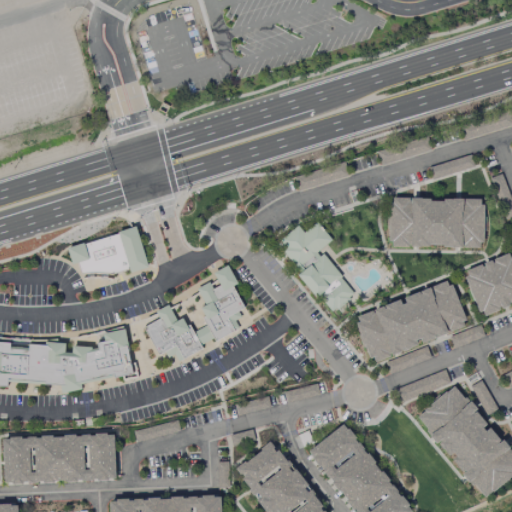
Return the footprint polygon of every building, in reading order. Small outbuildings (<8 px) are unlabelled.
[(157,112),(161,104),(169,109),(165,116),(157,112)] [(391,200),(391,205),(388,205),(387,244),(390,244),(390,249),(427,250),(427,248),(440,248),(440,250),(477,251),(477,244),(482,244),(482,233),(485,233),(485,219),(482,219),(482,207),(479,207),(479,201),(458,201),(441,201),(441,204),(428,204),(428,200),(415,200),(391,200)] [(279,242),(285,250),(282,252),(285,256),(300,274),(296,278),(314,300),(318,297),(332,314),(335,311),(336,313),(339,311),(349,302),(347,300),(353,296),(339,280),(341,278),(335,271),(333,268),(331,266),(322,256),(319,258),(316,254),(326,245),(330,242),(319,228),(315,224),(305,232),(303,234),(297,227),(279,242)] [(65,250),(81,245),(82,247),(116,236),(115,234),(133,229),(145,267),(146,268),(128,274),(127,271),(111,276),(80,276),(76,265),(70,267),(69,262),(65,250)] [(465,272),(467,278),(463,280),(477,315),(481,313),(483,318),(511,306),(511,259),(510,260),(507,255),(465,272)] [(141,330),(156,357),(163,353),(167,360),(173,357),(177,364),(182,361),(202,350),(200,347),(211,341),(212,344),(232,333),(237,330),(233,324),(240,320),(237,314),(244,310),(232,288),(236,286),(225,267),(212,275),(215,280),(208,284),(207,283),(195,289),(204,307),(199,310),(203,318),(201,319),(205,328),(204,328),(193,334),(189,326),(185,328),(180,319),(175,322),(167,307),(154,314),(158,321),(141,330)] [(397,302),(399,308),(403,306),(401,300),(423,292),(444,283),(446,288),(450,287),(464,323),(462,324),(463,329),(440,338),(419,346),(418,342),(413,343),(415,349),(396,357),(377,364),(374,365),(372,360),(368,361),(354,325),(357,324),(355,319),(380,309),(397,302)] [(0,389),(3,390),(4,383),(42,385),(42,388),(58,388),(59,396),(79,392),(79,386),(111,379),(112,383),(120,381),(121,384),(136,380),(132,364),(129,365),(125,351),(120,331),(101,336),(102,343),(94,346),(94,351),(89,352),(89,349),(69,349),(69,356),(62,356),(62,345),(42,345),(42,348),(25,348),(25,353),(7,352),(8,345),(0,345),(0,389)] [(416,419),(430,435),(427,438),(431,442),(445,459),(450,455),(453,459),(448,462),(463,479),(471,489),(473,487),(483,498),(496,487),(499,490),(510,481),(507,478),(511,473),(511,460),(509,457),(511,455),(504,446),(501,442),(498,444),(487,431),(483,435),(480,431),(484,427),(473,415),(476,412),(473,408),(465,399),(462,401),(452,388),(416,419)] [(307,453),(311,458),(309,460),(318,472),(321,470),(329,480),(326,483),(348,511),(408,511),(342,426),(307,453)] [(0,442),(0,464),(1,486),(112,482),(110,438),(104,438),(104,436),(92,436),(92,439),(87,439),(87,437),(77,437),(77,440),(73,440),(73,438),(60,438),(60,441),(50,441),(50,438),(37,439),(37,442),(33,442),(33,440),(24,440),(24,443),(18,443),(18,440),(6,440),(6,442),(0,442)] [(268,443),(257,451),(259,453),(243,466),(241,463),(232,470),(242,484),(241,485),(251,498),(254,495),(258,499),(254,503),(261,511),(320,511),(318,509),(320,507),(308,492),(305,495),(302,491),(306,488),(293,471),(289,475),(285,470),(288,468),(268,443)] [(106,504),(106,511),(217,511),(217,500),(210,500),(210,497),(198,498),(198,501),(195,501),(194,498),(184,498),(184,501),(179,501),(179,499),(167,499),(167,502),(156,502),(156,500),(144,500),(144,503),(137,503),(137,501),(130,501),(130,504),(125,504),(125,501),(113,501),(113,504),(106,504)]
